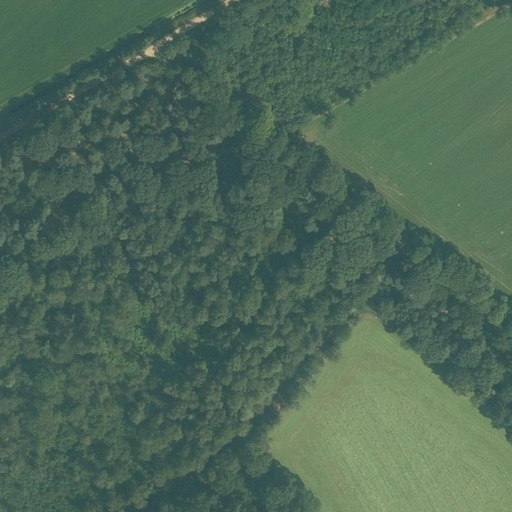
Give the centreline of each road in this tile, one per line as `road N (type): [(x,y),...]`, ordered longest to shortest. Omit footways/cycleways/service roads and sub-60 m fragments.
road 1 (track): [(511,319),(159,47)]
road 2 (track): [(242,0),(0,139)]
